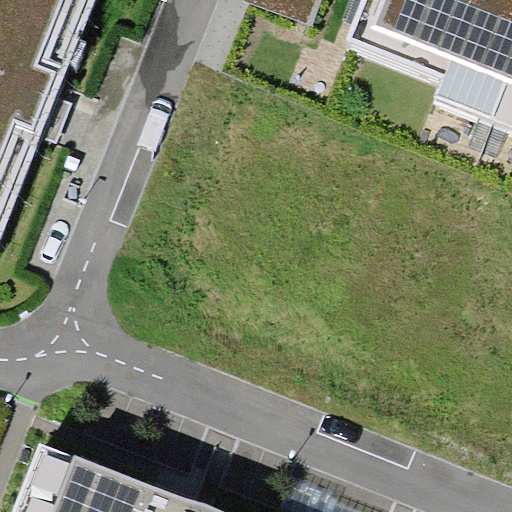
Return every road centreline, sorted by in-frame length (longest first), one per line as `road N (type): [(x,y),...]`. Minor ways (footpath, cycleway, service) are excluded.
road 1 (residential): [(71,344),(501,511)]
road 2 (residential): [(71,344),(202,0)]
